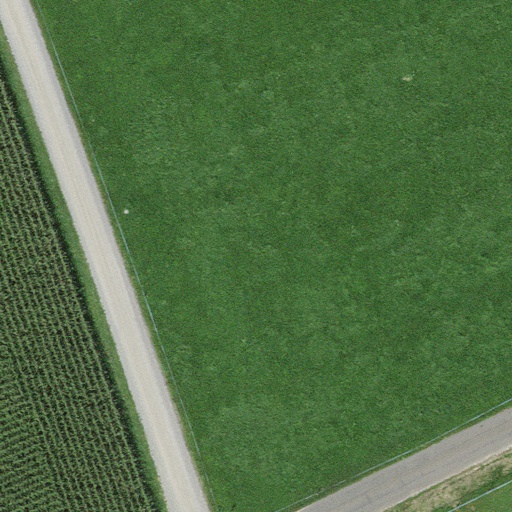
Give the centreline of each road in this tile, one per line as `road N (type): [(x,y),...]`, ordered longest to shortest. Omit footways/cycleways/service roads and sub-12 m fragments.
road 1 (track): [(193,511),(11,0)]
road 2 (residential): [(351,511),(511,427)]
